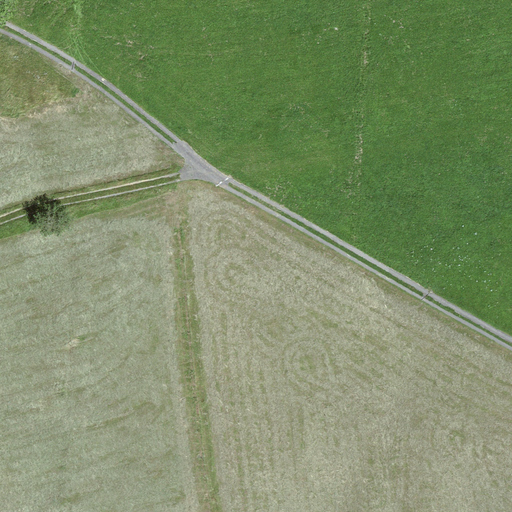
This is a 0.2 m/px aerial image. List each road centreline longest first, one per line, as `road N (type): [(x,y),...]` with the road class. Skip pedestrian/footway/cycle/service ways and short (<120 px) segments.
road 1 (track): [(0,29),(75,64),(202,169),(511,347)]
road 2 (track): [(202,169),(0,220)]
